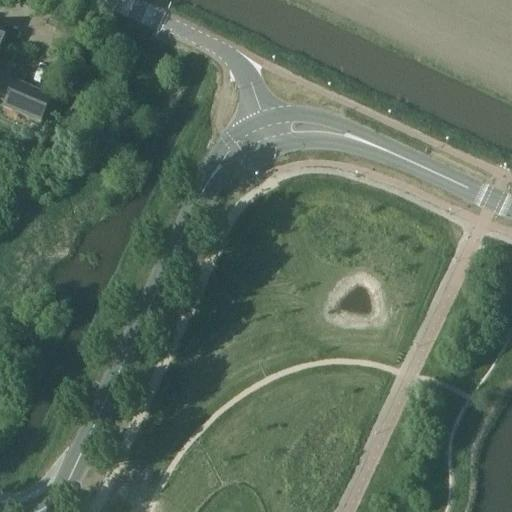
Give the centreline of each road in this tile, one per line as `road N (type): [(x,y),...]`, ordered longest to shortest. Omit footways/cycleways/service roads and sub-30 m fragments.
road 1 (tertiary): [(267,134),(209,182),(67,482),(38,511)]
road 2 (tertiary): [(511,209),(346,141),(304,130),(267,134)]
road 3 (unclassified): [(267,134),(252,88),(221,50),(111,0)]
